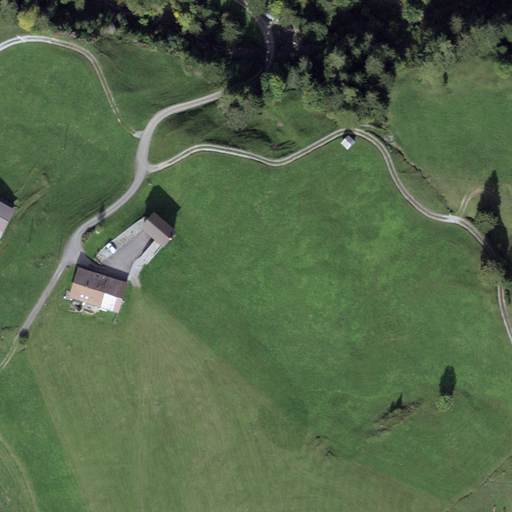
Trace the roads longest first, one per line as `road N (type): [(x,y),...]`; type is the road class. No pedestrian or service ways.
road 1 (track): [(140,172),(200,148),(279,163),(334,134),(367,135),(419,207),(472,228),(485,244),(499,269),(511,333)]
road 2 (unclassified): [(20,334),(78,234),(133,189),(156,117),(245,88),(258,75),(268,35),(242,0)]
road 3 (track): [(147,136),(118,121),(88,58),(49,41),(0,50)]
